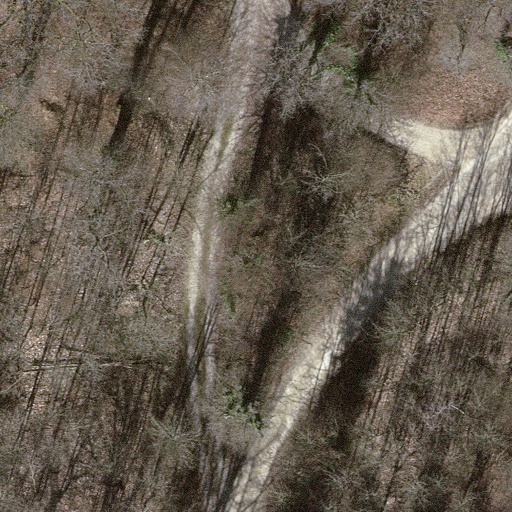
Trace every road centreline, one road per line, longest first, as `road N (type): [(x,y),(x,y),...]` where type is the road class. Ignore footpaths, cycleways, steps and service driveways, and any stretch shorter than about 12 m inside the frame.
road 1 (track): [(231,511),(197,369),(229,120),(256,10)]
road 2 (track): [(251,511),(349,319),(483,165)]
road 3 (track): [(483,165),(299,69),(256,10)]
